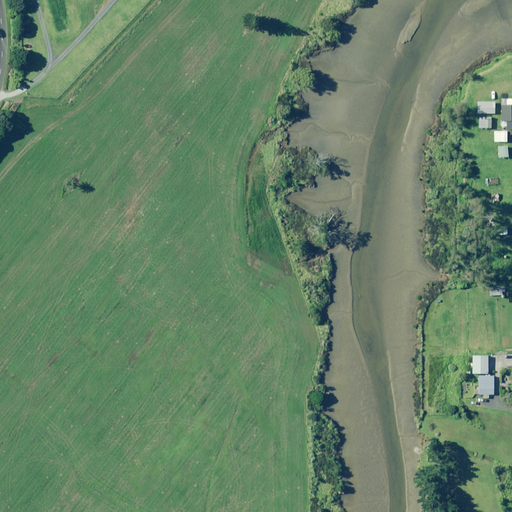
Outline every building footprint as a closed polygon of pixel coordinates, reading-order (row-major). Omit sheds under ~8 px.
[(21,34),(21,40),(22,50),(29,50),(29,40),(32,40),(32,34),(21,34)] [(100,44),(90,52),(95,58),(105,49),(100,44)] [(69,70),(64,73),(68,78),(67,78),(71,83),(76,78),(69,70)] [(478,101),(478,112),(495,112),(495,101),(478,101)] [(511,104),(502,104),(501,119),(507,119),(507,129),(511,128),(511,104)] [(492,119),(479,119),(479,127),(492,127),(492,119)] [(508,130),(495,130),(494,140),(508,141),(508,130)] [(505,247),(495,247),(495,255),(505,255),(505,247)] [(504,295),(504,286),(489,286),(489,295),(504,295)] [(473,355),(473,373),(489,373),(489,355),(473,355)] [(479,394),(494,394),(494,376),(479,375),(479,394)]
